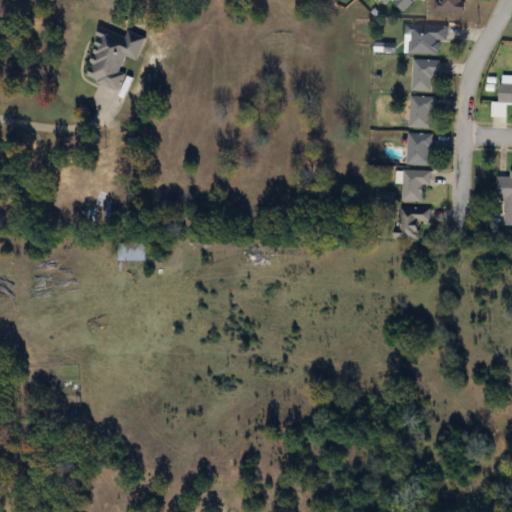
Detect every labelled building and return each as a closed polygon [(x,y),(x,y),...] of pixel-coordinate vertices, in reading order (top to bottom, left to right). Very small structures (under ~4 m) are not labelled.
[(438,0),(436,9),(466,15),(468,0),(438,0)] [(449,26),(411,26),(411,33),(411,53),(439,53),(439,41),(449,41),(449,26)] [(138,61),(146,37),(129,31),(127,37),(104,29),(86,79),(118,90),(130,58),(138,61)] [(415,91),(435,91),(435,75),(442,75),(442,59),(415,59),(415,91)] [(511,105),(511,84),(500,84),(500,102),(494,102),(494,117),(509,117),(509,105),(511,105)] [(412,128),(436,128),(436,97),(412,97),(412,128)] [(434,134),(409,134),(409,165),(434,165),(434,134)] [(511,171),(511,177),(499,177),(499,199),(507,199),(507,226),(511,226),(511,171)] [(433,172),(404,172),(404,202),(425,202),(425,185),(433,185),(433,172)] [(431,208),(399,208),(399,239),(422,239),(422,223),(431,223),(431,208)] [(119,263),(149,263),(149,242),(119,242),(119,263)]
